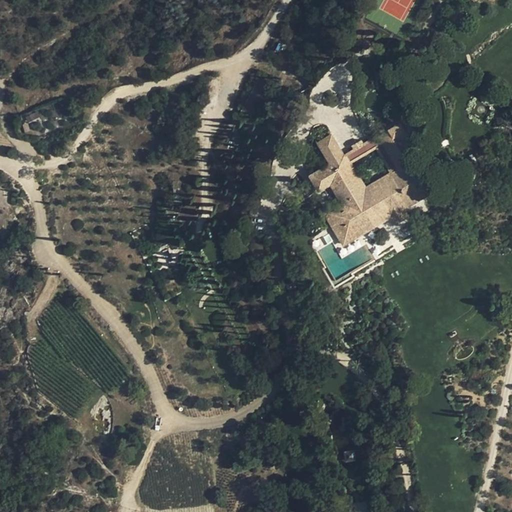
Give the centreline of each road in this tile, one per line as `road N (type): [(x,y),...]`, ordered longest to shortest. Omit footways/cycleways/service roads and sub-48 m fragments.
road 1 (track): [(0,160),(32,187),(46,248),(136,349),(164,415),(179,424),(214,423),(249,412),(278,387),(291,351)]
road 2 (track): [(18,169),(66,155),(124,89),(235,58),(258,43),(286,0)]
road 3 (track): [(291,351),(324,351),(371,384),(407,470),(411,511)]
road 4 (track): [(235,58),(207,134),(203,221)]
road 5 (track): [(479,511),(511,363)]
road 6 (track): [(291,351),(272,232)]
